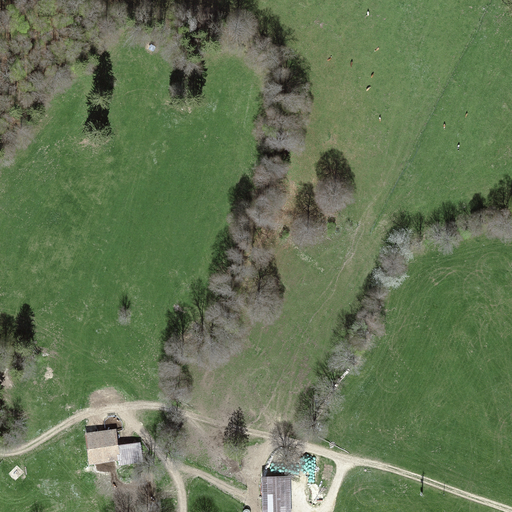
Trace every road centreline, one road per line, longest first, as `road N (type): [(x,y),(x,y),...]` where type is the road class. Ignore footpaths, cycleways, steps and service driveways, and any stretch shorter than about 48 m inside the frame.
road 1 (track): [(511,510),(165,404),(93,410),(28,446),(0,452)]
road 2 (track): [(183,511),(174,470),(107,406)]
